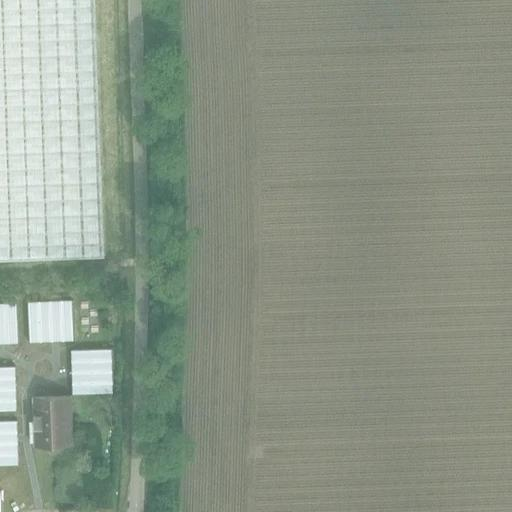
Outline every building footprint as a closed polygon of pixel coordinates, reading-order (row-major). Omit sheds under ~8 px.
[(0,0),(0,259),(104,256),(95,0),(0,0)] [(29,342),(74,340),(72,299),(28,301),(29,342)] [(0,343),(19,342),(17,302),(0,302),(0,343)] [(71,349),(73,394),(113,393),(112,348),(71,349)] [(0,410),(17,410),(15,365),(0,365),(0,410)] [(69,416),(71,416),(70,396),(34,397),(36,445),(45,445),(47,449),(51,452),(57,452),(61,450),(62,444),(72,444),(71,424),(69,424),(69,416)] [(0,464),(19,464),(17,419),(0,419),(0,464)]
